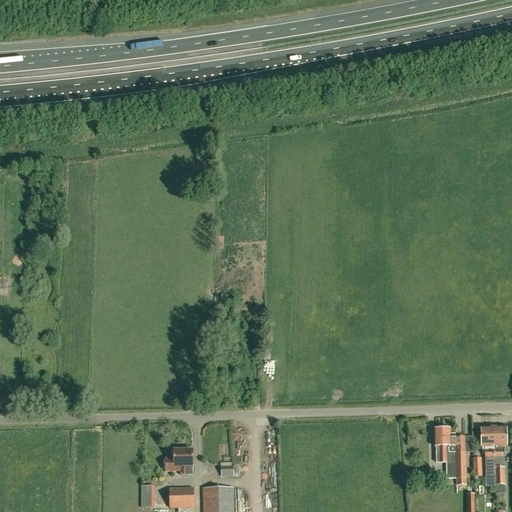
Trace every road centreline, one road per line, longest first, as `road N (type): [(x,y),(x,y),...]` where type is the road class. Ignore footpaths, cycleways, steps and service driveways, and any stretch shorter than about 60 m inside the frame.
road 1 (motorway): [(0,92),(233,65),(511,14)]
road 2 (unclassified): [(0,420),(511,406)]
road 3 (motorway): [(455,0),(155,50),(0,65)]
